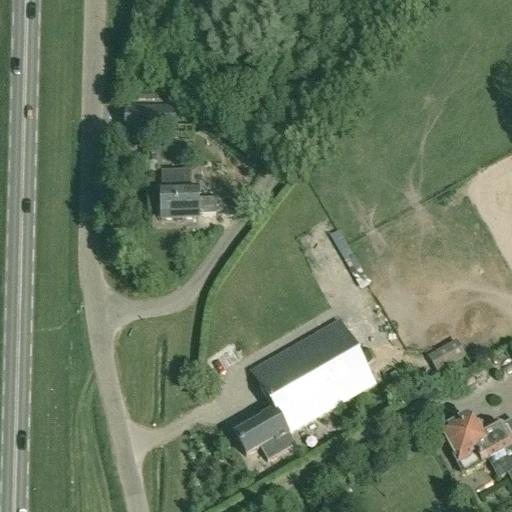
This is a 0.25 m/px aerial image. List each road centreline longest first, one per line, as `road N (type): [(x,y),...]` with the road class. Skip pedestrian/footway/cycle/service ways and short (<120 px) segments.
road 1 (primary): [(15,511),(26,0)]
road 2 (unclassified): [(93,320),(184,296),(407,0)]
road 3 (unclassified): [(202,511),(510,343)]
road 4 (unclassified): [(93,320),(85,273),(92,0)]
road 5 (unclassified): [(137,511),(93,320)]
